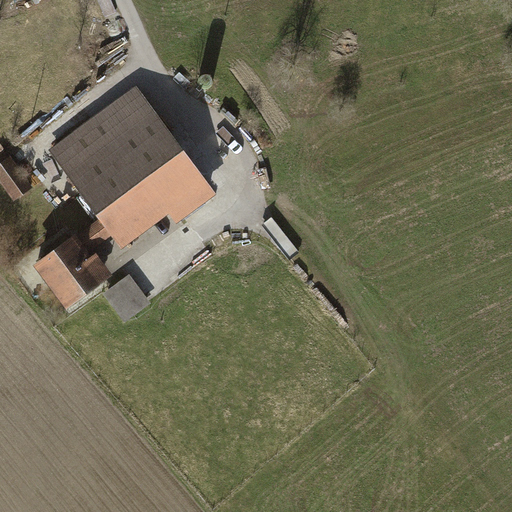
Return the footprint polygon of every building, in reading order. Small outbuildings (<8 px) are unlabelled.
[(207,97),(210,95),(212,93),(212,89),(211,86),(209,84),(205,83),(202,84),(200,86),(198,89),(199,92),(200,95),(203,97),(207,97)] [(220,201),(136,89),(55,150),(106,217),(118,234),(126,244),(163,215),(177,233),(220,201)] [(8,161),(0,167),(0,189),(14,206),(32,190),(8,161)] [(76,240),(33,272),(66,317),(110,284),(89,256),(118,234),(106,217),(76,240)] [(125,328),(150,310),(128,281),(104,299),(125,328)]
